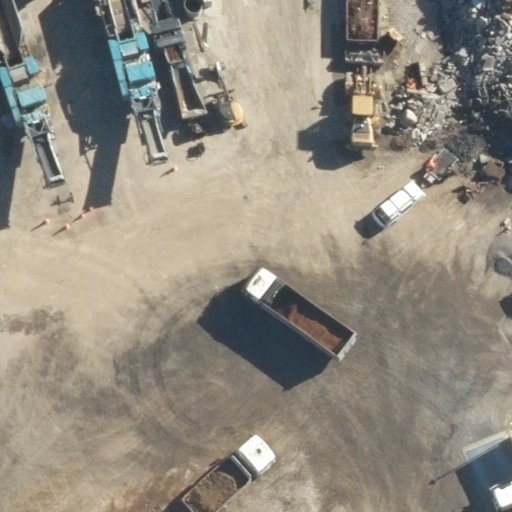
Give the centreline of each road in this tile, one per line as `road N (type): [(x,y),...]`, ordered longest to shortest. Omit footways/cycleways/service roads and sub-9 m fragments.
road 1 (track): [(0,195),(123,298),(385,472),(431,511)]
road 2 (track): [(0,474),(212,357)]
